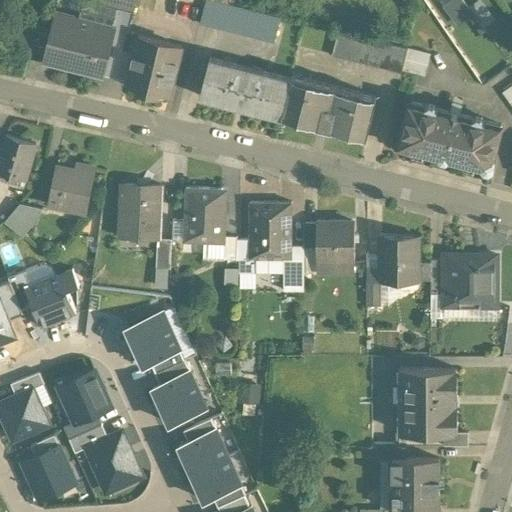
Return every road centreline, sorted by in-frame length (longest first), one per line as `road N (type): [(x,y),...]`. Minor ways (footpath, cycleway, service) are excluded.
road 1 (residential): [(0,93),(511,216)]
road 2 (residential): [(0,377),(81,346),(100,349),(115,362),(184,509)]
road 3 (unknown): [(511,357),(389,362),(369,381),(375,422)]
road 4 (unknown): [(177,135),(190,28),(161,13)]
